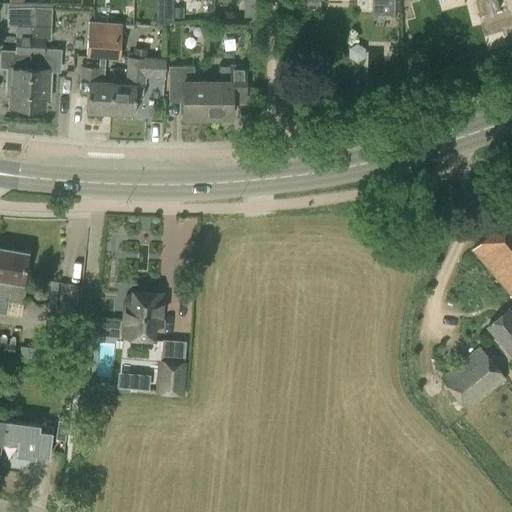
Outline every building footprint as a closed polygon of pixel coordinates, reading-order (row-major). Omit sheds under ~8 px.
[(370,0),(371,14),(394,14),(393,0),(370,0)] [(495,0),(478,0),(483,14),(498,9),(495,0)] [(26,109),(29,26),(33,26),(33,8),(8,7),(8,23),(18,23),(17,36),(16,51),(0,50),(0,52),(0,65),(7,66),(6,96),(9,96),(9,104),(9,108),(26,109)] [(181,7),(173,7),(173,18),(181,18),(181,7)] [(29,26),(26,109),(45,110),(45,99),(49,99),(50,70),(57,70),(58,50),(43,49),(44,37),(52,38),(53,25),(53,9),(33,8),(33,26),(29,26)] [(98,57),(105,58),(119,58),(121,25),(87,23),(85,57),(98,57)] [(79,80),(103,81),(105,58),(98,57),(98,61),(85,61),(85,66),(80,65),(79,80)] [(124,83),(111,82),(110,82),(108,114),(133,115),(134,98),(142,99),(143,78),(164,79),(165,60),(126,57),(124,83)] [(182,117),(206,117),(206,83),(193,82),(193,64),(168,64),(168,90),(182,90),(182,117)] [(218,83),(206,83),(206,117),(230,117),(230,102),(244,102),(244,65),(218,65),(218,83)] [(110,82),(103,81),(79,80),(78,95),(86,95),(85,112),(108,114),(110,82)] [(511,296),(511,314),(507,309),(486,327),(491,333),(509,354),(511,351),(511,216),(511,215),(472,249),(511,296)] [(179,252),(183,245),(165,234),(153,255),(171,265),(179,252)] [(0,312),(5,313),(7,303),(21,306),(25,281),(21,280),(26,253),(0,248),(0,312)] [(127,296),(125,299),(124,320),(95,319),(93,337),(123,339),(123,336),(152,338),(152,325),(159,325),(160,293),(133,292),(133,296),(127,296)] [(158,391),(180,393),(184,343),(172,342),(170,363),(160,363),(158,391)] [(505,378),(484,352),(479,346),(440,378),(466,410),(505,378)] [(151,390),(153,374),(121,370),(119,386),(151,390)] [(52,426),(5,419),(5,413),(0,445),(16,447),(15,456),(34,459),(35,456),(48,457),(52,426)] [(54,439),(64,440),(67,421),(57,420),(54,439)]
